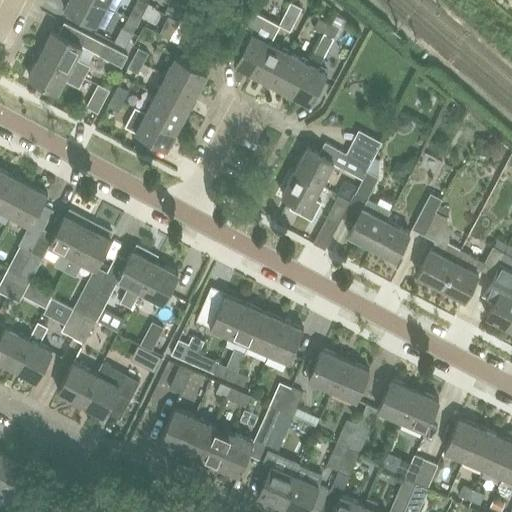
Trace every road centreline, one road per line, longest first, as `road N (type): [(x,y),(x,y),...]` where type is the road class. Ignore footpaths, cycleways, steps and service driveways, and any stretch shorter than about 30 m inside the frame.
road 1 (residential): [(511,382),(188,213)]
road 2 (residential): [(188,213),(0,116)]
